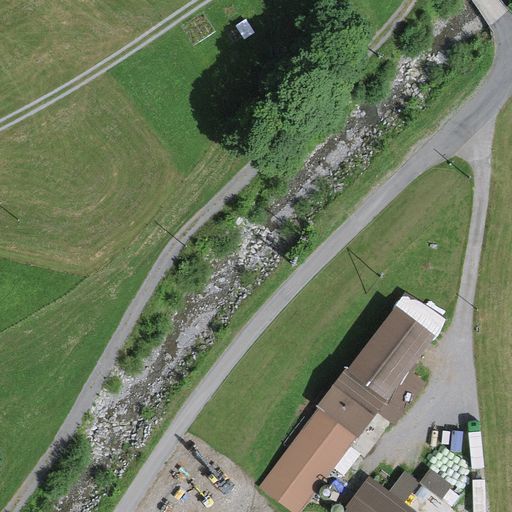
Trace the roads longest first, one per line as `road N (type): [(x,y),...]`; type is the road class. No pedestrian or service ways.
road 1 (track): [(11,511),(189,227),(412,0)]
road 2 (residential): [(119,511),(253,327),(511,68)]
road 3 (track): [(203,0),(0,123)]
